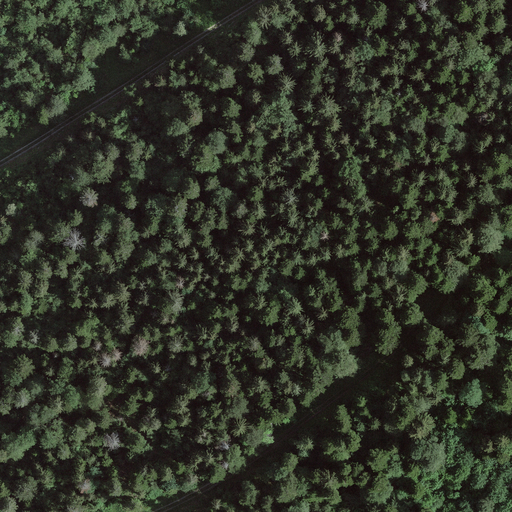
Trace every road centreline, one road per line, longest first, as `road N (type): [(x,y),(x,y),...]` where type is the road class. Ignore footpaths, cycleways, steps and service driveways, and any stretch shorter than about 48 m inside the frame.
road 1 (track): [(511,243),(335,397),(233,472),(161,511)]
road 2 (track): [(256,0),(0,165)]
